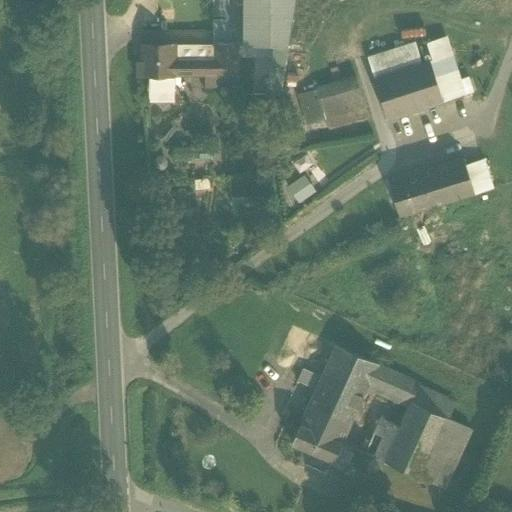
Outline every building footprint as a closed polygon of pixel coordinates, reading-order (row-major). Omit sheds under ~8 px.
[(293,0),(242,0),(243,44),(274,44),(286,44),(293,0)] [(442,33),(426,38),(433,59),(449,54),(442,33)] [(415,42),(367,57),(373,77),(421,62),(415,42)] [(175,43),(142,43),(141,64),(137,64),(137,75),(150,75),(149,90),(155,96),(168,97),(174,90),(174,76),(174,75),(205,75),(205,59),(175,59),(175,43)] [(213,44),(175,43),(175,59),(205,59),(212,59),(213,44)] [(239,44),(213,44),(212,59),(205,59),(205,75),(238,75),(239,44)] [(274,44),(266,88),(262,88),(262,94),(278,94),(286,44),(274,44)] [(433,59),(430,60),(443,102),(462,96),(449,54),(433,59)] [(421,62),(373,77),(386,120),(443,102),(430,60),(421,62)] [(238,75),(205,75),(205,86),(239,86),(238,75)] [(356,75),(314,85),(320,113),(322,118),(327,117),(364,108),(356,75)] [(314,85),(299,88),(306,116),(320,113),(314,85)] [(364,108),(327,117),(330,127),(366,118),(364,108)] [(463,159),(420,172),(431,207),(474,194),(465,165),(463,159)] [(481,161),(465,165),(474,194),(489,189),(481,161)] [(301,200),(319,187),(306,170),(288,184),(301,200)] [(420,172),(387,181),(398,217),(431,207),(420,172)] [(195,182),(195,197),(212,197),(212,182),(195,182)] [(161,291),(171,305),(212,274),(202,261),(161,291)] [(315,389),(306,408),(349,427),(366,388),(408,407),(410,402),(411,402),(418,386),(420,382),(334,345),(320,377),(315,389)] [(320,377),(302,369),(297,381),(315,389),(320,377)] [(457,403),(418,386),(411,402),(449,419),(457,403)] [(411,402),(410,402),(408,407),(400,425),(383,463),(423,480),(449,419),(411,402)] [(349,427),(306,408),(290,444),(330,461),(333,463),(341,444),(349,427)] [(381,416),(364,454),(383,463),(400,425),(381,416)] [(449,419),(423,480),(443,489),(470,428),(449,419)] [(341,444),(333,463),(330,461),(328,466),(341,472),(352,449),(341,444)]
